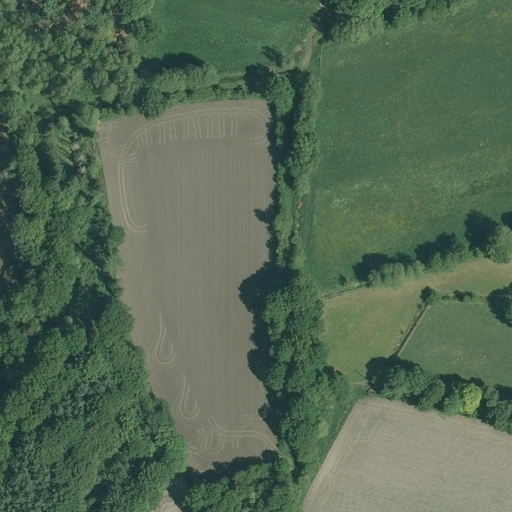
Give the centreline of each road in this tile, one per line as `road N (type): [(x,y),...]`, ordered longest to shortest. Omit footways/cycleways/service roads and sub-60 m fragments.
road 1 (track): [(428,0),(320,16),(295,80),(117,102),(54,118),(36,138)]
road 2 (track): [(295,80),(298,465)]
road 3 (track): [(0,449),(85,367),(59,300),(36,138)]
